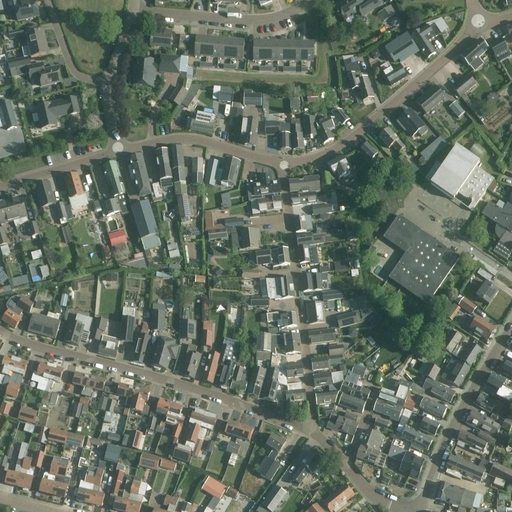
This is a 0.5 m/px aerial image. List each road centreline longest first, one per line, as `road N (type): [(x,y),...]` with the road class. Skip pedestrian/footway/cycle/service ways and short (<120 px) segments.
road 1 (residential): [(310,430),(0,331)]
road 2 (residential): [(310,430),(283,164)]
road 3 (residential): [(476,28),(347,142),(283,164)]
road 4 (tertiary): [(420,511),(471,389),(511,325)]
road 5 (residential): [(311,0),(251,20),(133,10)]
road 6 (residential): [(283,164),(185,138),(118,152)]
road 7 (residential): [(118,152),(0,185)]
